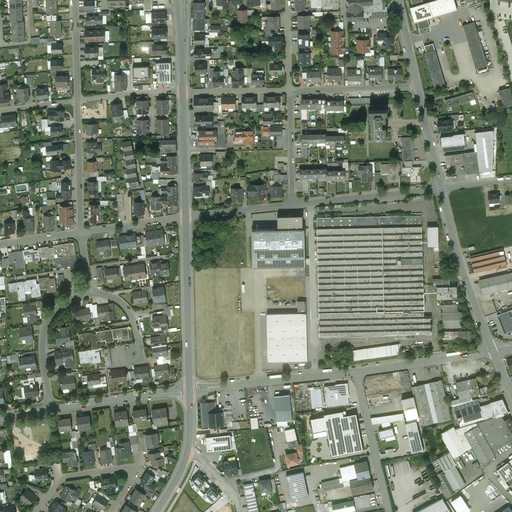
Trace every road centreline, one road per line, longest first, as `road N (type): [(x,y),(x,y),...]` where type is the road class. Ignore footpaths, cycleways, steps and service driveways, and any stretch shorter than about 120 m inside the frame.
road 1 (tertiary): [(189,390),(186,217)]
road 2 (tertiary): [(493,352),(441,188)]
road 3 (residential): [(189,390),(356,371)]
road 4 (residential): [(112,511),(133,475),(124,468),(64,477),(32,511)]
road 5 (residential): [(292,205),(441,188)]
road 6 (residential): [(389,511),(356,371)]
road 7 (residential): [(50,411),(44,328),(54,309),(88,293)]
road 8 (residential): [(50,411),(189,390)]
road 9 (residential): [(356,371),(493,352)]
road 10 (residential): [(76,101),(80,232)]
road 11 (residential): [(289,90),(417,87)]
road 12 (tertiary): [(186,217),(182,92)]
